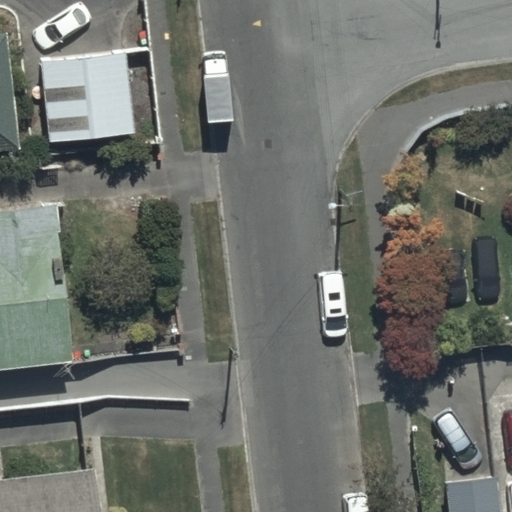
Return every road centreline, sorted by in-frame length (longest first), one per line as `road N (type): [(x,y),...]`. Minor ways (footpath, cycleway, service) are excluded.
road 1 (residential): [(271,41),(319,511)]
road 2 (residential): [(511,8),(271,41)]
